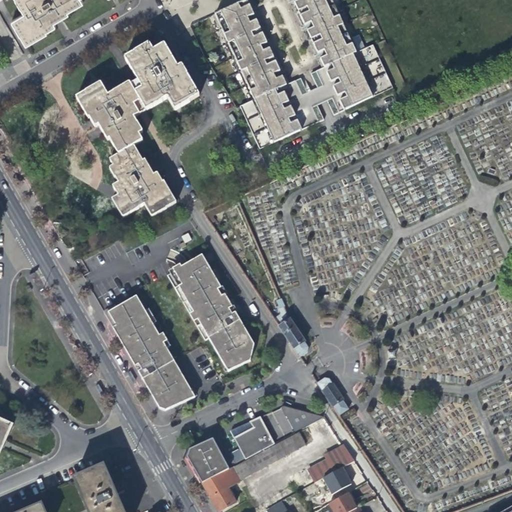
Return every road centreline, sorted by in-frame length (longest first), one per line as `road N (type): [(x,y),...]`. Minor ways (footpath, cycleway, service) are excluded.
road 1 (residential): [(154,6),(204,96),(205,111),(172,151),(175,185),(299,375)]
road 2 (secondary): [(26,234),(135,425)]
road 3 (residential): [(0,95),(154,6)]
road 4 (residential): [(146,444),(299,375)]
road 5 (residential): [(1,375),(4,260),(26,234)]
